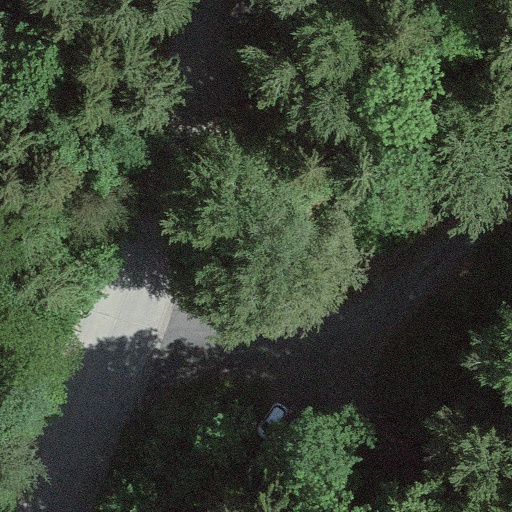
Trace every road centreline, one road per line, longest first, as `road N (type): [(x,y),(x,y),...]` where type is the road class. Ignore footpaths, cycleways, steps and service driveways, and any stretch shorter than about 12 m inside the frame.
road 1 (unclassified): [(52,511),(226,0)]
road 2 (track): [(511,180),(425,270),(302,345),(125,297)]
road 3 (track): [(484,511),(302,345)]
